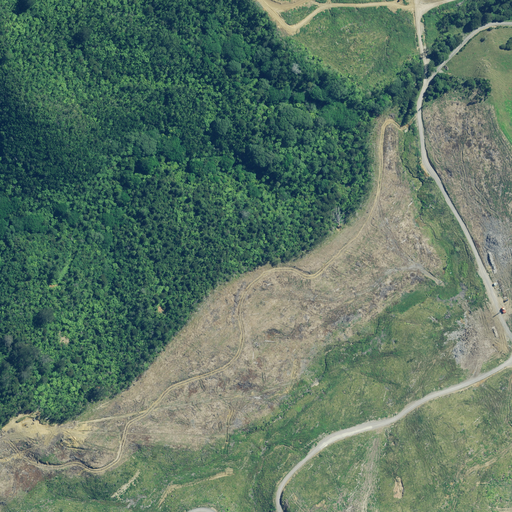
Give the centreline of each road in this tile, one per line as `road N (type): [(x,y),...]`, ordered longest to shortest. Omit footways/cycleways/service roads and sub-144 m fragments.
road 1 (track): [(0,466),(51,483),(91,469),(159,397),(202,381),(270,273),(325,264),(371,225),(382,192),(378,132),(424,110)]
road 2 (track): [(283,511),(287,481),(341,434),(394,420),(511,359)]
road 3 (track): [(511,332),(430,164),(424,110)]
road 4 (track): [(268,0),(295,27),(338,0),(410,3),(432,46),(433,69)]
